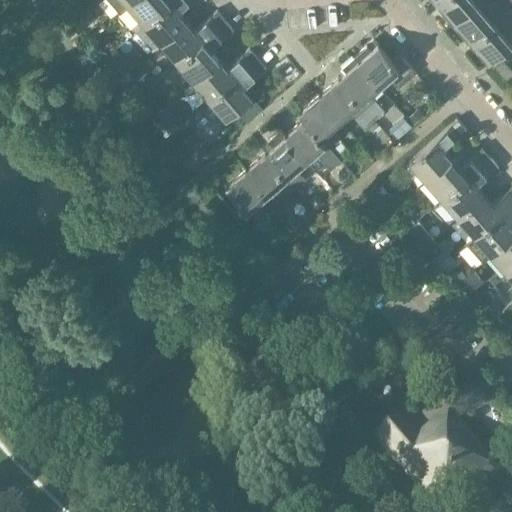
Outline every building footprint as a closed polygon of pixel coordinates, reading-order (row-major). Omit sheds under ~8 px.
[(108,0),(120,12),(128,5),(133,0),(108,0)] [(133,0),(128,5),(140,20),(132,27),(136,31),(144,24),(170,0),(133,0)] [(170,0),(144,24),(136,31),(152,49),(160,42),(186,19),(178,10),(189,0),(170,0)] [(438,0),(436,2),(454,21),(479,0),(438,0)] [(482,0),(479,0),(454,21),(470,41),(479,33),(506,10),(497,0),(489,7),(482,0)] [(511,0),(497,0),(506,10),(511,4),(511,0)] [(68,3),(63,8),(70,16),(76,11),(68,3)] [(160,42),(177,61),(225,19),(217,9),(194,28),(186,19),(160,42)] [(479,33),(470,41),(489,62),(511,41),(511,33),(507,28),(511,22),(511,16),(506,10),(479,33)] [(73,19),(70,22),(78,32),(86,25),(78,15),(73,19)] [(177,61),(193,80),(219,57),(211,48),(234,28),(225,19),(177,61)] [(365,45),(353,55),(357,60),(377,83),(387,75),(398,87),(415,73),(399,55),(393,60),(378,42),(369,49),(365,45)] [(193,80),(209,99),(258,56),(250,47),(227,66),(219,57),(193,80)] [(345,70),(338,77),(369,112),(375,119),(385,110),(368,91),(377,83),(357,60),(353,55),(341,66),(345,70)] [(258,56),(209,99),(226,118),(231,113),(252,95),(244,86),(267,66),(258,56)] [(511,69),(501,57),(494,64),(506,78),(511,73),(511,69)] [(116,66),(111,70),(118,78),(123,74),(116,66)] [(338,77),(318,94),(338,117),(344,123),(353,115),(359,121),(365,128),(375,119),(369,112),(338,77)] [(135,84),(128,90),(135,97),(141,91),(135,84)] [(318,94),(299,111),(304,117),(330,147),(330,146),(340,138),(334,131),(344,123),(338,117),(318,94)] [(252,95),(231,113),(242,126),(263,108),(252,95)] [(145,102),(139,108),(147,116),(153,111),(145,102)] [(418,106),(408,115),(415,122),(425,113),(418,106)] [(161,108),(150,118),(155,124),(166,114),(161,108)] [(389,129),(398,138),(412,125),(404,116),(389,129)] [(304,117),(284,134),(304,157),(314,149),(331,168),(341,159),(330,146),(330,147),(304,117)] [(408,161),(425,180),(452,156),(444,147),(466,128),(457,118),(408,161)] [(272,145),(265,151),(296,187),(306,178),(295,165),(304,157),(284,134),(281,130),(268,141),(272,145)] [(342,139),(334,146),(343,157),(351,150),(342,139)] [(202,143),(182,160),(189,169),(210,151),(202,143)] [(425,180),(442,199),(491,156),(482,146),(460,166),(452,156),(425,180)] [(265,151),(245,168),(265,191),(275,183),(286,196),(296,187),(265,151)] [(442,199),(458,217),(485,194),(477,185),(499,165),(491,156),(442,199)] [(265,191),(245,168),(226,186),(265,230),(275,221),(256,199),(265,191)] [(458,217),(474,236),(511,202),(511,186),(493,203),(485,194),(458,217)] [(317,193),(309,200),(316,207),(323,201),(317,193)] [(386,193),(381,197),(391,209),(403,199),(398,193),(386,193)] [(511,202),(474,236),(466,243),(482,261),(490,254),(511,235),(511,225),(509,222),(511,219),(511,202)] [(312,205),(305,211),(314,222),(321,215),(316,210),(312,205)] [(407,213),(400,219),(407,228),(415,222),(407,213)] [(425,228),(415,237),(423,246),(433,237),(425,228)] [(511,235),(490,254),(507,273),(511,268),(511,235)] [(444,247),(433,257),(433,258),(440,265),(451,255),(444,247)] [(451,255),(440,265),(446,272),(457,263),(451,255)] [(454,270),(448,275),(456,284),(462,279),(454,270)] [(467,279),(458,287),(467,297),(476,289),(467,279)] [(488,305),(480,312),(489,322),(496,315),(488,305)] [(496,315),(489,322),(497,331),(505,324),(497,314),(496,315)] [(415,439),(399,419),(375,440),(437,511),(448,511),(497,469),(449,414),(435,426),(433,424),(415,439)]
